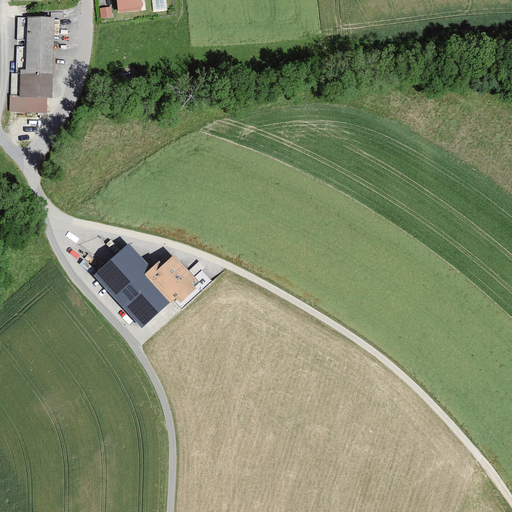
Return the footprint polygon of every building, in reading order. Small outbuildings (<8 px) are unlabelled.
[(112,0),(114,10),(136,8),(135,0),(112,0)] [(101,7),(101,16),(113,16),(112,6),(101,7)] [(51,15),(24,15),(22,69),(51,72),(51,15)] [(123,240),(88,270),(138,325),(167,299),(139,269),(145,263),(123,240)] [(152,256),(145,263),(139,269),(167,299),(171,295),(174,299),(190,284),(186,279),(190,275),(166,250),(154,259),(152,256)]
